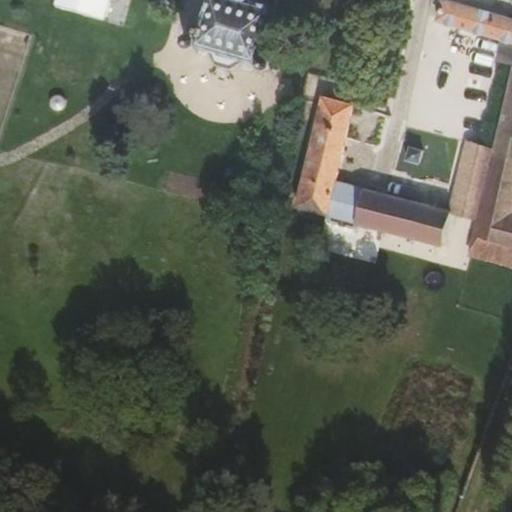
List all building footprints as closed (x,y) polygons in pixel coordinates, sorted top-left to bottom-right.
[(58,0),(57,4),(107,19),(112,0),(58,0)] [(198,46),(253,63),(254,69),(258,74),(265,76),(269,74),(272,71),(273,68),(274,66),(273,63),(271,59),(266,55),(263,52),(281,30),(279,3),(270,0),(206,0),(196,29),(191,32),(185,33),(181,37),(180,43),(180,47),(183,50),(188,51),(194,50),(198,46)] [(511,0),(446,0),(446,1),(511,19),(511,0)] [(511,194),(511,189),(511,56),(496,129),(482,198),(476,232),(511,242),(511,194)] [(463,191),(453,188),(338,156),(360,80),(328,75),(295,192),(308,196),(312,189),(329,194),(327,201),(357,210),(363,203),(380,208),(379,215),(395,219),(396,212),(413,216),(414,227),(428,230),(432,219),(451,225),(463,191)] [(470,124),(474,125),(477,110),(432,95),(424,105),(417,103),(415,114),(439,125),(444,115),(453,117),(457,128),(468,132),(470,124)] [(407,121),(405,135),(421,139),(425,125),(407,121)] [(468,132),(453,188),(463,191),(482,198),(496,129),(474,125),(470,124),(468,132)]
